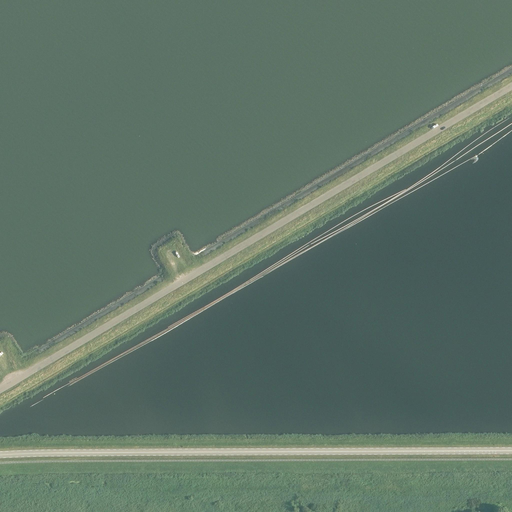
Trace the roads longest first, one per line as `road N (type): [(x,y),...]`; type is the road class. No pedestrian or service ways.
road 1 (unclassified): [(0,389),(511,87)]
road 2 (secondary): [(477,449),(0,453)]
